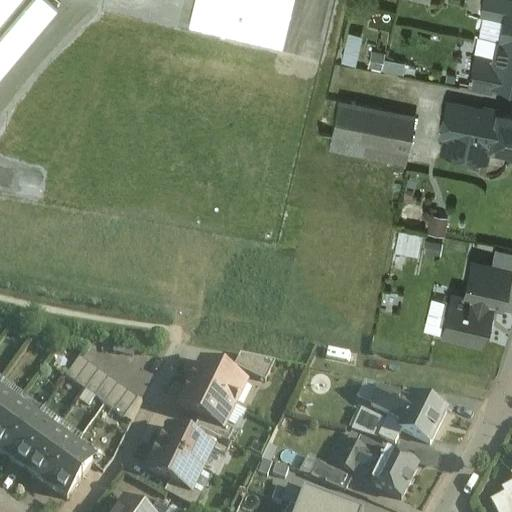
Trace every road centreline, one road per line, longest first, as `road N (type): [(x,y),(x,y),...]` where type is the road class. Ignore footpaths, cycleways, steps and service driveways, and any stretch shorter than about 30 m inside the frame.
road 1 (residential): [(193,336),(74,511)]
road 2 (residential): [(509,388),(444,511)]
